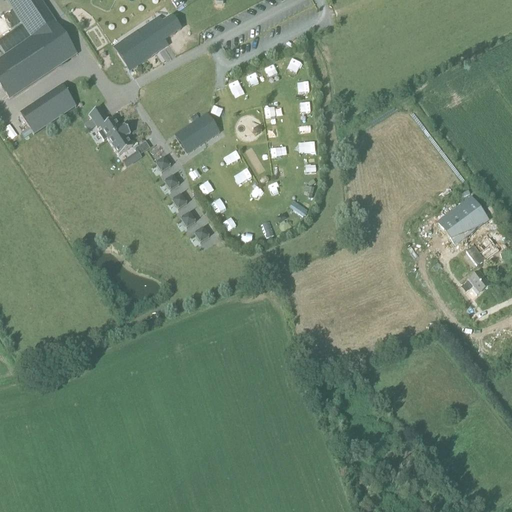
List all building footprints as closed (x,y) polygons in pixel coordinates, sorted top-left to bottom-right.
[(117,54),(129,72),(156,54),(152,49),(180,31),(171,18),(162,24),(159,19),(144,29),(147,34),(117,54)] [(0,58),(0,86),(9,100),(76,55),(54,23),(0,58)] [(54,94),(67,114),(75,108),(62,89),(54,94)] [(107,140),(109,143),(127,131),(124,127),(123,127),(120,130),(114,121),(113,120),(109,123),(100,109),(88,116),(89,117),(98,131),(100,130),(101,132),(98,134),(103,142),(107,140)] [(176,139),(186,154),(211,137),(201,122),(176,139)] [(24,139),(32,134),(29,128),(21,134),(24,139)] [(130,136),(127,131),(109,143),(118,157),(132,148),(132,147),(132,148),(125,139),(129,136),(130,136)] [(161,174),(170,168),(164,160),(155,165),(161,174)] [(170,192),(178,187),(173,178),(164,184),(170,192)] [(178,211),(186,205),(180,197),(172,202),(178,211)] [(487,222),(470,200),(438,224),(455,246),(487,222)] [(186,229),(195,224),(189,215),(181,221),(186,229)] [(200,244),(208,239),(203,230),(194,236),(200,244)] [(489,244),(485,238),(472,247),(473,248),(467,253),(477,266),(483,262),(484,263),(496,253),(494,250),(497,248),(492,242),(489,244)] [(465,278),(476,268),(464,254),(452,264),(465,278)] [(470,281),(469,282),(473,289),(476,288),(480,293),(487,288),(477,275),(470,280),(470,281)] [(464,302),(462,292),(451,294),(454,304),(464,302)] [(473,333),(483,329),(477,317),(468,321),(473,333)] [(470,359),(464,364),(475,379),(481,375),(470,359)]
